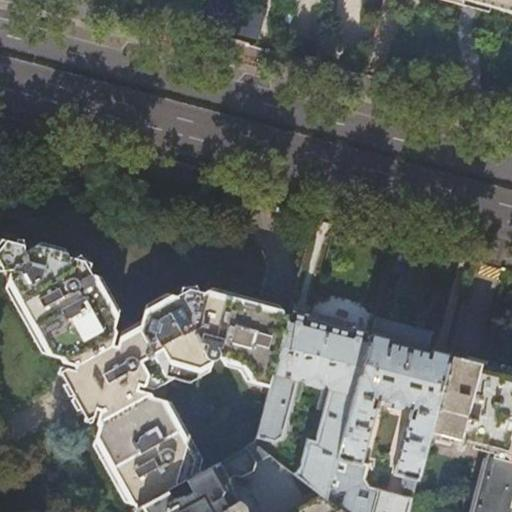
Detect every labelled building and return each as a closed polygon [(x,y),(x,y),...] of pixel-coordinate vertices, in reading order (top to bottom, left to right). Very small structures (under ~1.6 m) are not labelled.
[(511,0),(473,0),(507,9),(511,9),(511,0)] [(168,491),(187,481),(202,472),(168,409),(162,407),(158,398),(150,397),(147,391),(139,389),(140,386),(144,387),(164,376),(182,381),(220,360),(245,367),(258,386),(271,390),(290,316),(235,302),(191,290),(146,316),(142,332),(123,342),(121,348),(117,346),(119,338),(116,331),(118,325),(112,316),(114,311),(86,262),(52,253),(10,242),(0,254),(0,259),(7,272),(15,272),(12,280),(26,307),(48,347),(53,348),(58,358),(67,360),(69,364),(78,366),(77,370),(70,368),(62,372),(74,393),(88,420),(95,416),(98,409),(101,411),(98,418),(101,423),(98,431),(103,440),(102,445),(136,509),(137,508),(168,491)] [(257,442),(257,443),(267,451),(269,440),(276,442),(285,435),(300,379),(306,376),(309,377),(308,382),(310,385),(322,388),(325,386),(325,382),(330,384),(332,388),(318,442),(310,440),(303,466),(296,474),(322,494),(328,499),(369,338),(367,332),(354,329),(351,332),(333,327),(309,321),(307,316),(295,313),(290,316),(271,390),(257,442)] [(374,319),(369,338),(374,334),(387,338),(388,342),(427,352),(431,334),(408,328),(374,319)] [(369,338),(328,499),(342,509),(345,511),(409,511),(413,499),(370,487),(366,479),(369,465),(362,463),(380,397),(387,399),(386,402),(388,405),(400,408),(403,407),(403,404),(409,405),(410,408),(393,473),(405,477),(402,487),(415,491),(430,431),(449,359),(449,358),(427,352),(388,342),(387,338),(374,334),(369,338)] [(449,359),(430,431),(488,446),(485,459),(484,459),(470,511),(511,511),(511,374),(476,365),(449,359)] [(202,472),(187,481),(192,492),(185,496),(184,495),(171,497),(168,491),(137,508),(138,511),(137,511),(336,511),(342,509),(328,499),(322,494),(291,511),(290,511),(246,511),(247,511),(246,509),(245,507),(245,506),(244,505),(243,504),(242,503),(241,502),(240,501),(239,500),(237,501),(232,492),(232,485),(228,478),(236,474),(242,475),(255,468),(256,463),(272,454),(267,451),(257,443),(202,472)]
